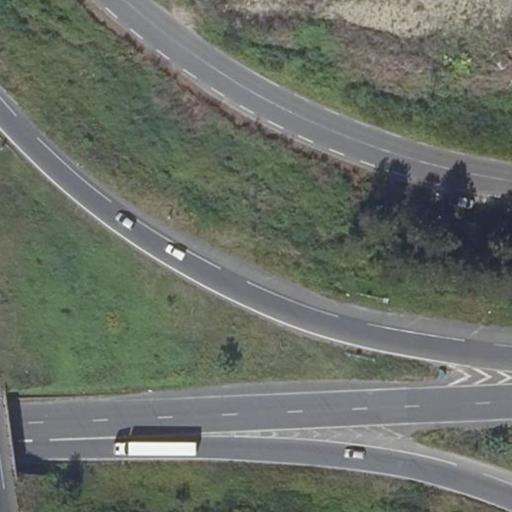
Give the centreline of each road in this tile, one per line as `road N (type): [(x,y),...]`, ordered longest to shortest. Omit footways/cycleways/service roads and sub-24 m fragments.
road 1 (primary): [(511,356),(366,336),(198,271),(94,202),(0,109)]
road 2 (motorway): [(511,498),(337,455),(67,449),(41,432)]
road 3 (motorway): [(511,401),(41,432)]
road 4 (unclassified): [(511,179),(385,150),(306,120),(232,81),(122,0)]
